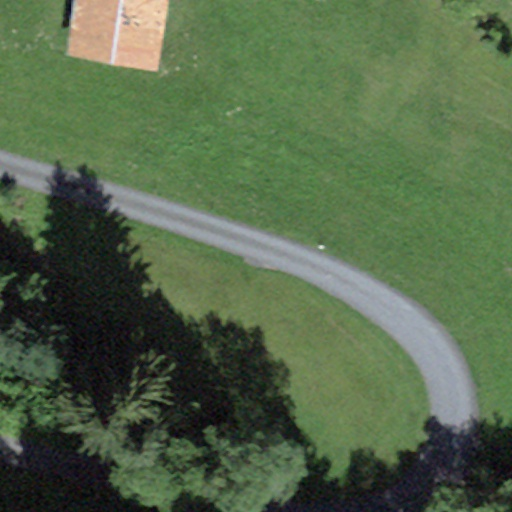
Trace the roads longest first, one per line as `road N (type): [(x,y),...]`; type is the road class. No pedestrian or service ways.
road 1 (track): [(444,511),(469,439),(449,361),(379,292),(209,229),(0,169)]
road 2 (track): [(0,460),(211,511)]
